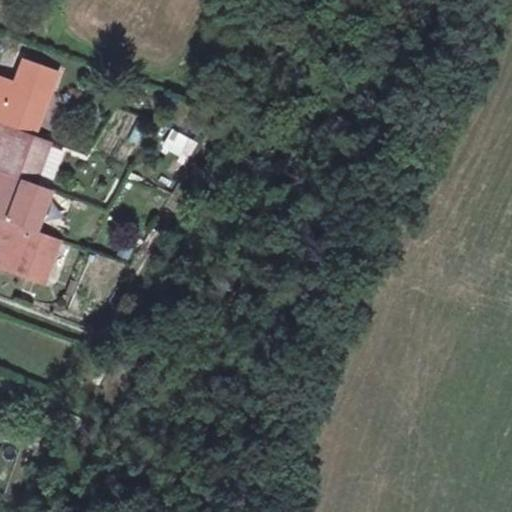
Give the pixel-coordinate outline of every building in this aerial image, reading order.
[(0,123),(36,137),(59,72),(22,59),(14,81),(0,76),(0,123)] [(203,107),(197,121),(204,125),(211,110),(203,107)] [(0,171),(36,184),(52,143),(36,137),(0,123),(0,171)] [(191,138),(178,162),(186,166),(198,143),(191,138)] [(0,218),(37,232),(53,190),(36,184),(0,171),(0,218)] [(0,218),(0,237),(3,239),(0,247),(0,266),(45,283),(60,240),(37,232),(0,218)]
